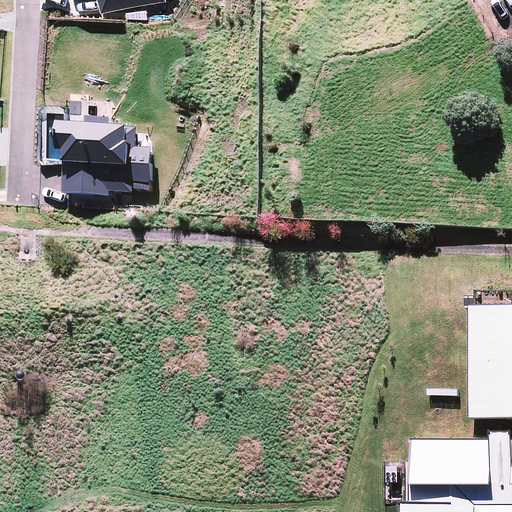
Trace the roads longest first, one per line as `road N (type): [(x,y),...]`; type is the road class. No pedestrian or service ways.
road 1 (track): [(0,225),(511,248)]
road 2 (residential): [(28,0),(17,195)]
